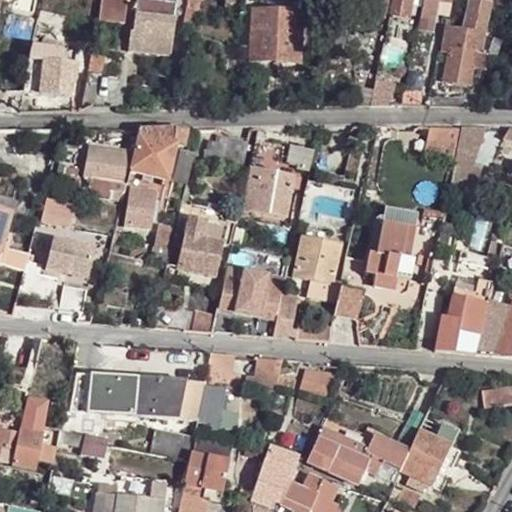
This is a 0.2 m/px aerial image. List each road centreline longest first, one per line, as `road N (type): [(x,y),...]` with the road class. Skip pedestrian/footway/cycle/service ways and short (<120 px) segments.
road 1 (residential): [(0,327),(511,370)]
road 2 (residential): [(0,120),(511,117)]
